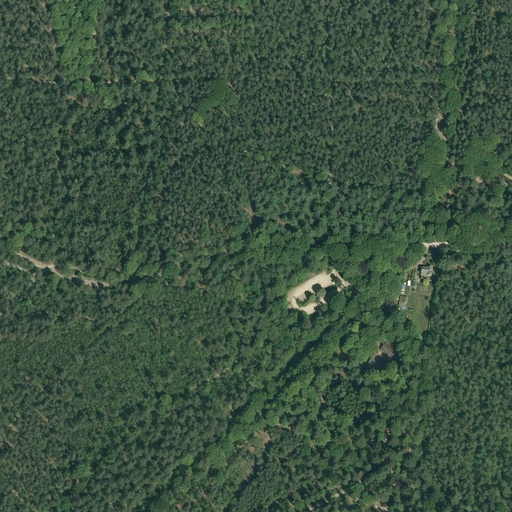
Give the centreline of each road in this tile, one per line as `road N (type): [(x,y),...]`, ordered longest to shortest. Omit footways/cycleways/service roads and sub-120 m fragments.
road 1 (track): [(327,238),(280,165),(215,137),(167,84),(0,82)]
road 2 (track): [(354,486),(399,443),(418,395),(419,362),(414,343),(345,283)]
road 3 (track): [(324,0),(327,248)]
road 4 (track): [(438,244),(461,0)]
road 5 (unknown): [(451,0),(428,244)]
road 6 (track): [(160,274),(219,253),(327,248)]
road 7 (track): [(160,274),(98,286),(0,250)]
